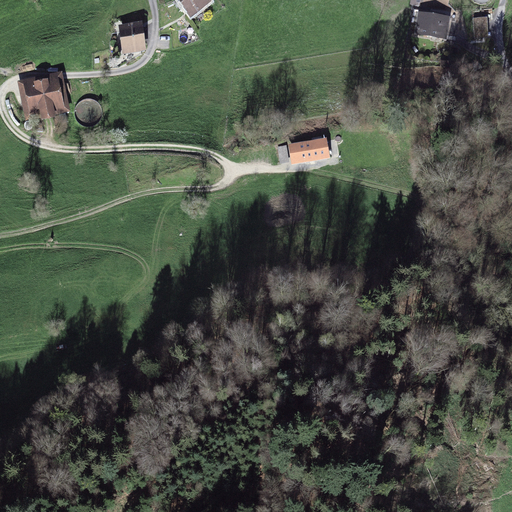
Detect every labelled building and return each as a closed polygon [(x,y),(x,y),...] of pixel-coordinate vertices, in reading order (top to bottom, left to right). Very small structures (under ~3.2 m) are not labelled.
[(206,0),(178,0),(192,18),(210,5),(206,0)] [(411,0),(411,5),(447,11),(449,0),(411,0)] [(419,14),(414,37),(446,43),(450,20),(419,14)] [(487,16),(474,17),(475,37),(488,36),(487,16)] [(144,54),(142,25),(120,27),(123,56),(144,54)] [(64,106),(58,79),(15,88),(21,116),(64,106)] [(289,147),(292,167),(330,161),(327,142),(289,147)]
